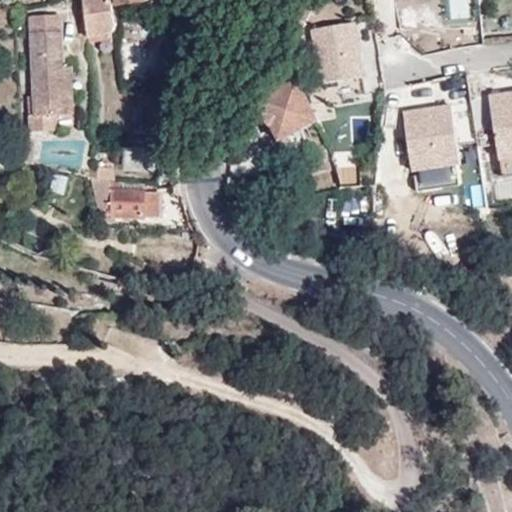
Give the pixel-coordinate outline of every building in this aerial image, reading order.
[(111,0),(83,0),(88,38),(90,38),(112,36),(115,27),(113,8),(111,0)] [(65,85),(74,85),(73,67),(64,67),(61,14),(32,16),(35,98),(36,117),(32,117),(33,132),(55,131),(55,115),(66,115),(65,85)] [(357,24),(314,27),(319,84),(362,80),(357,24)] [(305,131),(320,123),(299,83),(263,102),(289,153),(310,142),(305,131)] [(75,115),(74,85),(65,85),(66,115),(75,115)] [(511,174),(511,90),(490,93),(498,176),(511,174)] [(369,145),(366,97),(329,100),(332,147),(369,145)] [(453,104),(404,109),(409,172),(459,168),(453,104)] [(22,133),(24,163),(33,165),(36,144),(28,132),(22,133)] [(160,173),(162,154),(124,150),(122,169),(160,173)] [(99,178),(112,181),(113,169),(99,167),(99,178)] [(418,172),(419,186),(454,183),(453,169),(418,172)] [(114,191),(114,181),(112,181),(99,178),(94,177),(102,215),(113,216),(114,191)] [(158,193),(114,191),(113,216),(158,218),(158,193)]
